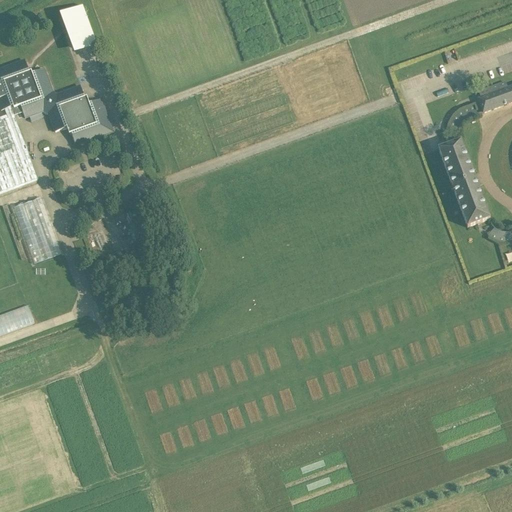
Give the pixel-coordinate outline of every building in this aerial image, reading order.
[(83,6),(60,14),(75,54),(79,53),(81,58),(83,57),(81,52),(97,46),(83,6)] [(0,194),(37,180),(11,109),(11,108),(13,108),(14,110),(21,107),(25,119),(43,112),(43,113),(47,115),(48,115),(55,133),(67,129),(69,136),(71,135),(76,146),(113,133),(101,101),(89,105),(87,98),(85,99),(80,87),(57,96),(52,94),(44,70),(32,75),(31,72),(29,73),(25,62),(0,70),(0,107),(1,112),(4,111),(8,120),(0,123),(0,194)] [(481,99),(478,100),(483,114),(511,103),(511,87),(508,89),(506,83),(478,93),(481,99)] [(449,129),(449,131),(458,132),(459,130),(459,128),(460,126),(462,125),(463,123),(464,122),(466,120),(468,119),(470,118),(478,116),(475,106),(470,108),(468,108),(464,110),(461,112),(458,114),(455,117),(453,118),(452,120),(451,121),(450,123),(450,125),(449,127),(449,129)] [(461,142),(438,150),(467,229),(490,220),(461,142)] [(43,201),(17,210),(36,266),(63,257),(43,201)] [(494,228),(488,235),(489,236),(492,238),(494,240),(497,241),(500,242),(503,242),(506,242),(509,242),(511,242),(511,231),(511,232),(509,233),(507,233),(505,233),(503,232),(501,232),(499,231),(498,230),(496,229),(494,228)] [(0,336),(33,325),(27,306),(0,315),(0,336)]
